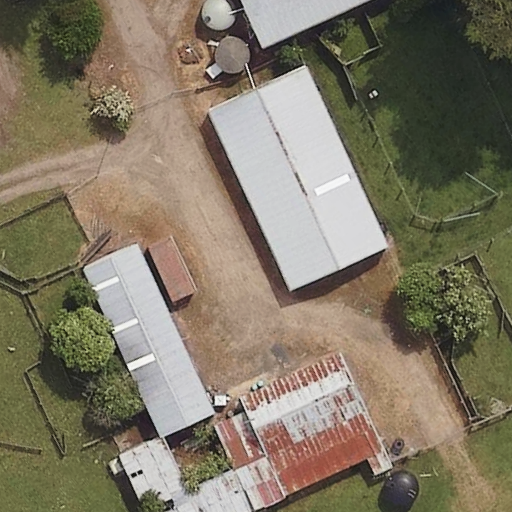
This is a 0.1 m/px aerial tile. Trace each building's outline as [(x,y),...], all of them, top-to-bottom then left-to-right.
[(369,0),(249,0),(271,46),(369,0)] [(392,245),(310,64),(212,108),(295,289),(392,245)] [(166,435),(217,412),(140,242),(89,265),(165,435),(166,435)] [(383,452),(339,350),(241,392),(249,411),(219,424),(238,469),(272,454),(288,492),(383,452)] [(165,435),(121,454),(146,511),(249,511),(271,503),(254,463),(190,490),(166,435),(165,435)]
